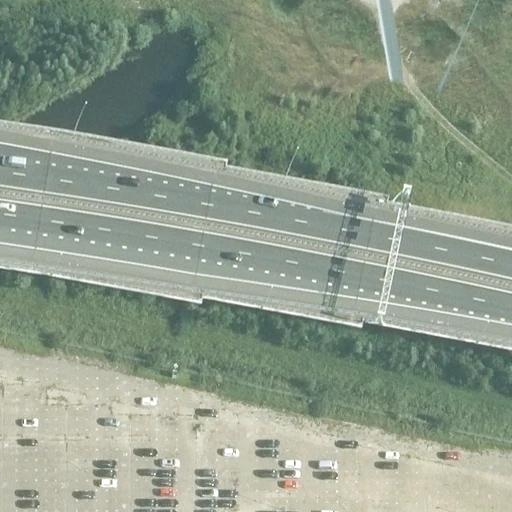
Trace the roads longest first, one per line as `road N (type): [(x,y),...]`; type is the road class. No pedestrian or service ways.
road 1 (motorway): [(511,279),(0,179)]
road 2 (motorway): [(0,222),(511,320)]
